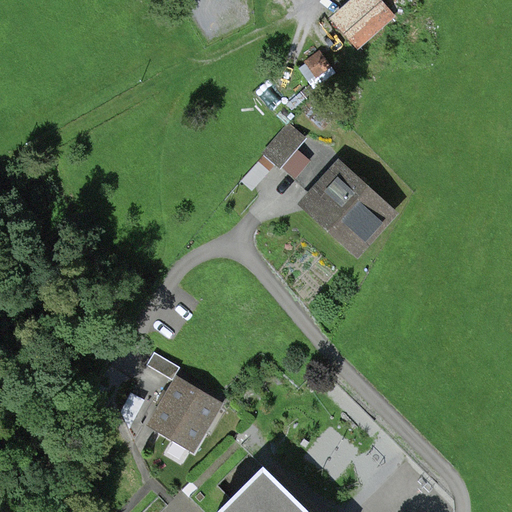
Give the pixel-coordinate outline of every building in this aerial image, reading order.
[(374,0),(355,0),(334,18),(359,43),(389,18),(374,0)] [(287,125),(266,151),(295,176),(317,150),(287,125)] [(325,186),(309,204),(356,248),(387,214),(340,169),(325,186)] [(167,401),(153,423),(193,446),(217,405),(178,382),(167,401)] [(307,511),(264,468),(220,511),(307,511)]
